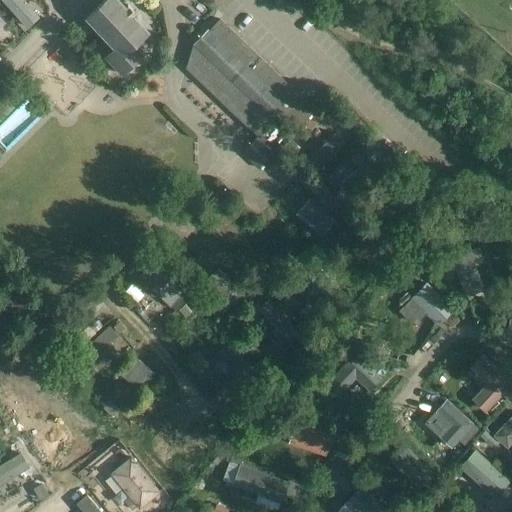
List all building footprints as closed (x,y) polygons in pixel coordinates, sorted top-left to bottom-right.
[(2,0),(26,27),(36,19),(21,2),(23,0),(2,0)] [(118,0),(104,0),(86,16),(116,48),(106,57),(121,73),(142,54),(133,44),(147,31),(133,16),(136,13),(127,4),(125,7),(118,0)] [(192,44),(185,67),(234,113),(258,137),(277,118),(292,133),(316,108),(220,17),(210,29),(208,27),(192,44)] [(24,137),(36,123),(28,116),(1,146),(11,156),(27,139),(24,137)] [(334,132),(305,161),(316,172),(345,142),(334,132)] [(257,136),(242,152),(259,168),(274,152),(257,136)] [(350,193),(387,160),(377,149),(341,183),(350,193)] [(322,235),(334,220),(310,199),(298,213),(322,235)] [(448,281),(458,278),(465,297),(484,290),(467,243),(448,250),(448,252),(438,256),(448,281)] [(330,300),(340,290),(311,259),(301,269),(330,300)] [(171,306),(186,291),(154,260),(139,275),(151,287),(157,293),(171,307),(171,306)] [(431,273),(427,277),(432,283),(436,280),(431,273)] [(419,320),(426,313),(438,324),(454,309),(426,281),(410,297),(411,298),(399,310),(411,322),(416,317),(419,320)] [(136,302),(143,296),(132,285),(125,292),(136,302)] [(101,300),(94,292),(91,287),(45,322),(55,335),(101,300)] [(257,308),(274,328),(281,335),(286,342),(297,332),(269,298),(257,308)] [(320,311),(310,302),(298,314),(308,323),(320,311)] [(90,327),(94,333),(103,326),(98,320),(90,327)] [(98,354),(109,344),(118,335),(109,325),(80,351),(89,362),(98,354)] [(281,352),(271,341),(262,349),(273,360),(281,352)] [(251,387),(261,377),(227,343),(217,353),(251,387)] [(354,352),(325,384),(338,396),(355,378),(370,391),(382,378),(354,352)] [(510,401),(511,398),(511,379),(483,352),(470,365),(487,383),(472,398),(485,411),(502,393),(510,401)] [(129,368),(123,375),(142,393),(158,375),(138,358),(135,361),(132,358),(126,365),(129,368)] [(447,397),(434,411),(448,424),(438,435),(452,448),(466,432),(471,438),(480,428),(447,397)] [(120,411),(109,401),(103,408),(114,417),(120,411)] [(167,401),(155,411),(163,420),(175,410),(167,401)] [(511,413),(493,435),(508,447),(511,442),(511,413)] [(295,421),(288,442),(325,455),(332,434),(295,421)] [(489,433),(483,440),(491,446),(497,439),(489,433)] [(403,442),(387,458),(419,488),(435,471),(403,442)] [(251,443),(241,443),(240,454),(252,454),(251,443)] [(0,460),(9,455),(3,445),(0,447),(0,460)] [(475,448),(459,466),(495,497),(510,480),(475,448)] [(130,455),(117,465),(109,471),(128,495),(122,499),(131,510),(137,505),(139,508),(159,492),(130,455)] [(240,463),(232,484),(258,493),(257,497),(265,499),(266,497),(282,503),(289,482),(244,464),(240,463)] [(412,483),(405,489),(412,496),(419,490),(412,483)] [(390,511),(360,485),(345,502),(356,511),(390,511)] [(83,511),(101,511),(86,494),(76,503),(83,511)] [(455,511),(441,499),(429,511),(455,511)] [(212,502),(208,511),(212,511),(227,511),(229,508),(212,502)]
